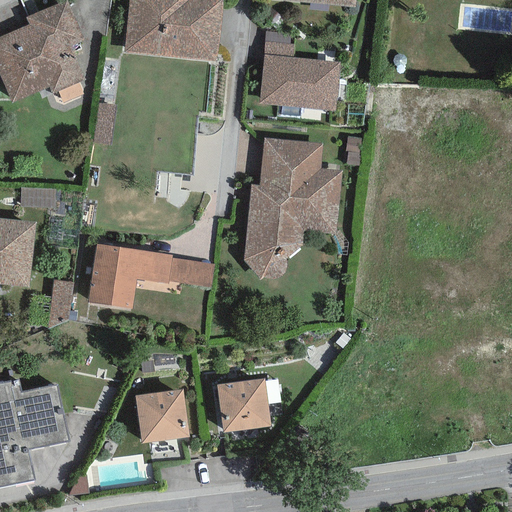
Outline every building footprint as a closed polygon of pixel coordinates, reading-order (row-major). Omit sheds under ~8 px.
[(67,0),(25,18),(28,25),(0,36),(0,78),(11,104),(49,88),(51,94),(85,80),(70,46),(84,40),(67,0)] [(128,0),(124,53),(216,62),(222,0),(128,0)] [(294,34),(265,32),(264,43),(293,45),(294,34)] [(293,45),(264,43),(263,55),(293,57),(293,45)] [(293,57),(263,55),(258,104),(334,111),(339,62),(293,57)] [(363,139),(346,137),(345,151),(348,151),(346,164),(360,166),(363,139)] [(322,143),(264,138),(260,185),(251,184),(243,262),(260,280),(264,278),(267,280),(274,280),(277,279),(281,277),(283,274),(285,270),(285,263),(285,259),(300,245),(303,233),(307,230),(335,235),(340,171),(321,168),(322,143)] [(55,189),(20,188),(20,207),(54,208),(55,189)] [(0,285),(29,288),(35,222),(0,218),(0,285)] [(171,255),(96,244),(87,303),(132,310),(136,279),(167,284),(168,281),(171,258),(171,255)] [(213,264),(171,258),(168,281),(210,287),(213,264)] [(73,284),(52,281),(48,331),(68,319),(73,284)] [(264,378),(216,385),(223,434),(270,428),(264,378)] [(69,442),(57,384),(21,392),(18,379),(0,382),(0,487),(34,480),(28,451),(69,442)] [(182,391),(135,397),(141,444),(188,438),(182,391)]
